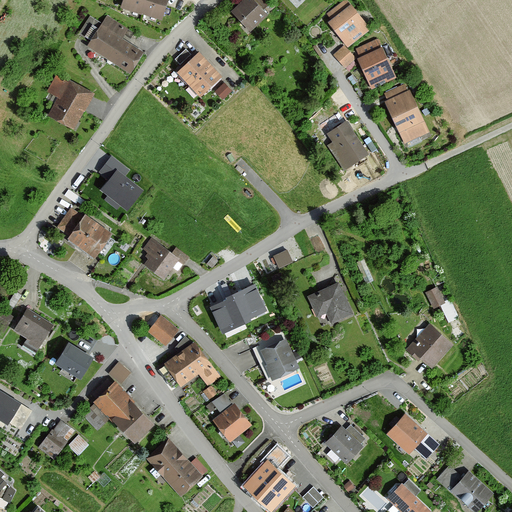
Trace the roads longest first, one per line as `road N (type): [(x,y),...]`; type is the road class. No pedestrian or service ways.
road 1 (residential): [(212,0),(160,50),(18,253)]
road 2 (residential): [(279,427),(385,380),(408,390),(511,486)]
road 3 (residential): [(164,307),(300,223),(405,172)]
road 4 (residential): [(109,316),(251,508)]
road 5 (residential): [(279,427),(164,307)]
road 6 (residential): [(332,67),(405,172)]
